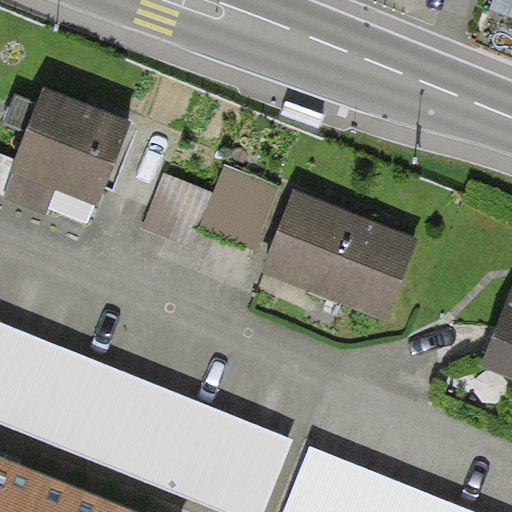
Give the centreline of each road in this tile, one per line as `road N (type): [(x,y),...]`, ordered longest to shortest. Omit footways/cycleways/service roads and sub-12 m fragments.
road 1 (residential): [(0,254),(511,457)]
road 2 (primary): [(176,0),(511,132)]
